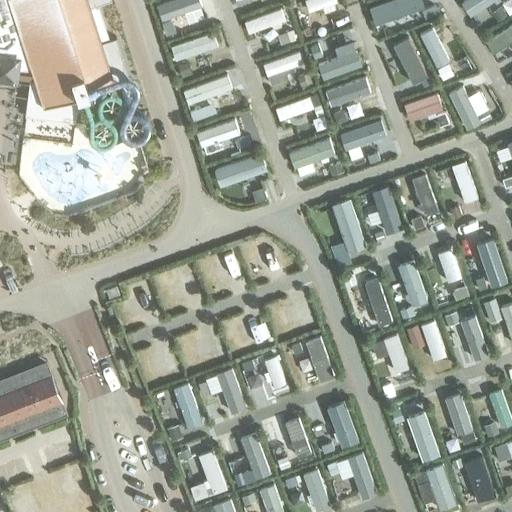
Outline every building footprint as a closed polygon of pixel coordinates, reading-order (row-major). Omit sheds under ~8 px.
[(30,70),(8,0),(0,0),(0,75),(15,77),(16,72),(29,74),(30,70)] [(8,0),(30,70),(29,74),(25,115),(75,121),(79,93),(105,85),(114,82),(119,80),(128,77),(115,36),(108,39),(98,6),(111,1),(110,0),(8,0)] [(318,336),(303,341),(318,382),(332,377),(318,336)] [(274,355),(262,359),(272,388),(284,384),(274,355)] [(23,371),(0,380),(0,441),(44,423),(42,419),(45,417),(66,409),(48,365),(27,374),(24,375),(23,371)] [(230,367),(214,373),(229,413),(245,407),(230,367)] [(186,382),(171,388),(186,428),(201,422),(186,382)] [(340,401),(324,407),(340,447),(355,441),(340,401)] [(296,418),(282,423),(295,458),(309,453),(296,418)] [(253,433),(238,438),(253,478),(268,472),(253,433)] [(210,451),(197,455),(211,494),(224,489),(210,451)] [(360,452),(345,458),(360,498),(375,492),(360,452)] [(315,469),(300,474),(314,511),(329,505),(315,469)] [(280,511),(271,485),(257,490),(264,511),(280,511)] [(232,511),(228,499),(211,504),(213,511),(232,511)]
